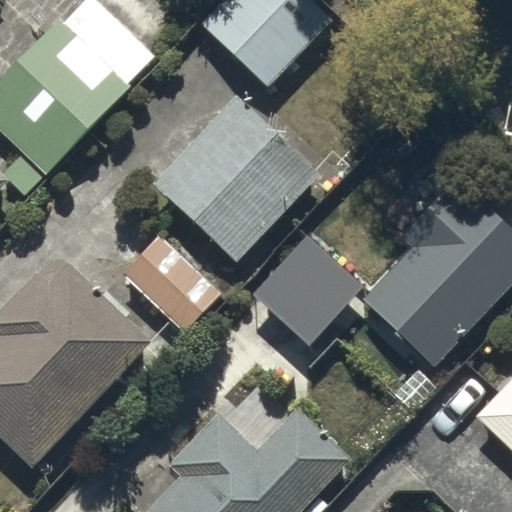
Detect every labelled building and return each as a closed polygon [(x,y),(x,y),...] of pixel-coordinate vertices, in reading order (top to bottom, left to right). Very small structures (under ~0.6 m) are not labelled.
[(219,0),(201,19),(267,81),(330,15),(314,0),(219,0)] [(0,75),(0,127),(45,170),(129,82),(59,14),(0,75)] [(153,180),(236,257),(319,169),(237,91),(153,180)] [(361,293),(432,361),(511,278),(511,225),(474,189),(462,202),(446,187),(403,232),(412,241),(361,293)] [(253,289),(308,340),(362,282),(307,231),(253,289)] [(123,271),(184,329),(221,290),(159,232),(123,271)] [(0,431),(31,461),(151,335),(67,256),(48,276),(37,265),(0,303),(0,431)] [(511,511),(511,372),(475,411),(511,446),(511,511)] [(140,511),(294,511),(349,454),(296,405),(257,445),(219,409),(169,461),(180,471),(140,511)]
